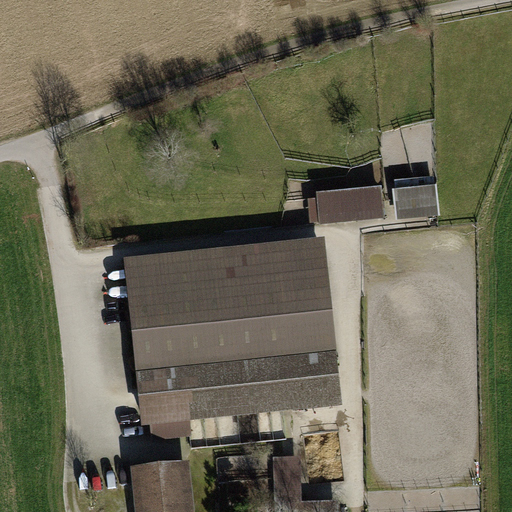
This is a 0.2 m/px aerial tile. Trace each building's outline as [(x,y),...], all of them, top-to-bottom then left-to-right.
[(438,189),(395,193),(398,222),(441,218),(438,189)] [(383,191),(319,196),(322,228),(385,223),(383,191)] [(327,242),(126,264),(145,434),(181,430),(346,412),(327,242)] [(301,460),(275,461),(278,511),(304,511),(304,505),(301,460)] [(198,511),(194,468),(135,475),(139,511),(198,511)] [(339,511),(339,503),(304,505),(304,511),(339,511)]
